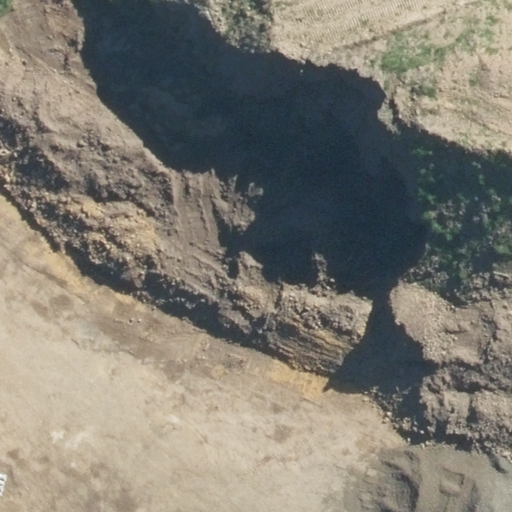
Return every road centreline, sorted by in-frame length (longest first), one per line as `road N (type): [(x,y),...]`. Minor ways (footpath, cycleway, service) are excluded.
road 1 (unknown): [(269,0),(511,183)]
road 2 (unknown): [(221,511),(103,487),(0,422)]
